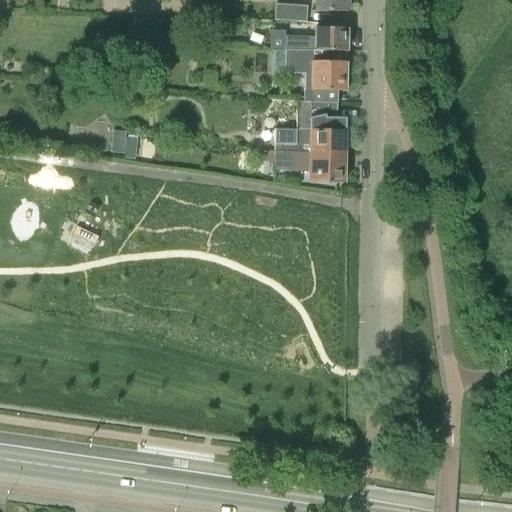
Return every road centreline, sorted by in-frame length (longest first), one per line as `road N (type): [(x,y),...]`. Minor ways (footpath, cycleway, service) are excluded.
road 1 (primary): [(401,511),(0,453)]
road 2 (unclassified): [(369,382),(372,106)]
